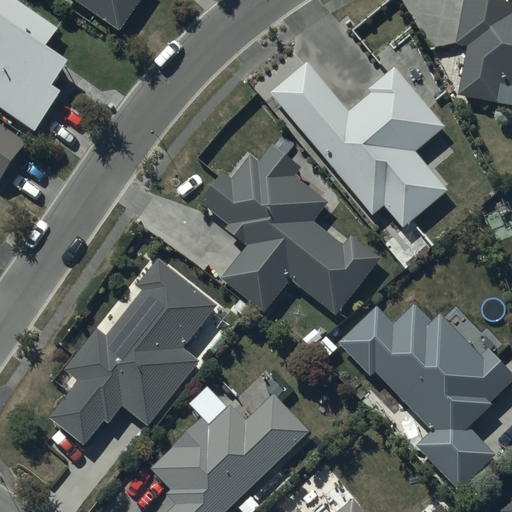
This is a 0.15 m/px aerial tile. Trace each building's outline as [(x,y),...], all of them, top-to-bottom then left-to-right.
[(0,111),(36,136),(68,90),(59,84),(72,65),(51,50),(64,32),(18,0),(6,0),(0,9),(0,111)] [(70,0),(127,37),(150,0),(70,0)] [(511,14),(511,6),(511,5),(482,0),(467,0),(458,49),(470,51),(460,98),(501,106),(505,87),(511,88),(511,14)] [(308,65),(272,97),(374,218),(385,209),(404,231),(449,192),(418,156),(448,130),(400,72),(350,115),(308,65)] [(0,187),(2,188),(30,148),(0,127),(0,187)] [(223,284),(265,316),(290,284),(305,295),(337,319),(382,261),(355,241),(348,249),(318,227),(335,204),(302,179),(307,172),(275,148),(263,164),(255,158),(233,186),(223,178),(203,204),(233,227),(228,234),(249,250),(223,284)] [(110,339),(100,332),(66,378),(77,386),(52,421),(88,448),(108,420),(114,424),(124,410),(154,432),(204,365),(185,352),(217,309),(158,266),(139,290),(143,294),(110,339)] [(462,497),(502,459),(474,429),(511,393),(511,374),(479,339),(486,332),(460,304),(445,318),(442,315),(431,325),(415,308),(394,328),(378,311),(341,350),(372,383),(377,378),(434,439),(420,452),(462,497)] [(236,511),(250,498),(289,456),(313,431),(277,398),(254,423),(235,405),(213,429),(206,423),(157,476),(174,492),(168,499),(176,506),(170,511),(236,511)]
